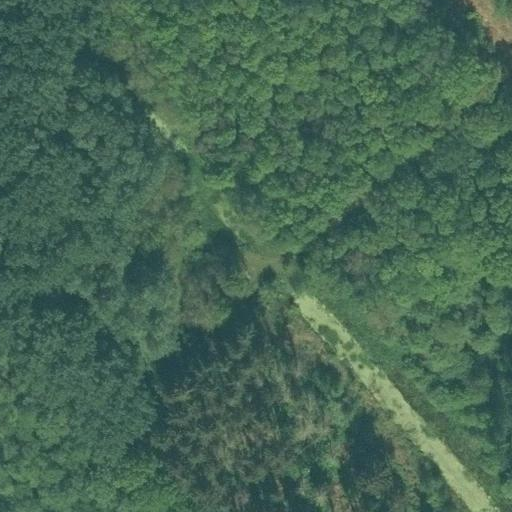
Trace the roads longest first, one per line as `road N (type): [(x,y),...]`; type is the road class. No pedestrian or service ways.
road 1 (track): [(511,354),(0,159)]
road 2 (track): [(109,409),(511,74)]
road 3 (track): [(199,511),(0,282)]
road 4 (track): [(0,132),(32,0)]
